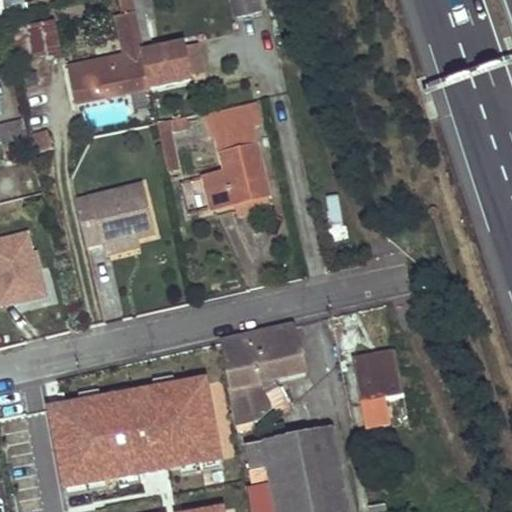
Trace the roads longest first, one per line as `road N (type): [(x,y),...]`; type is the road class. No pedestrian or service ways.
road 1 (residential): [(389,276),(0,366)]
road 2 (motorway): [(447,0),(511,181)]
